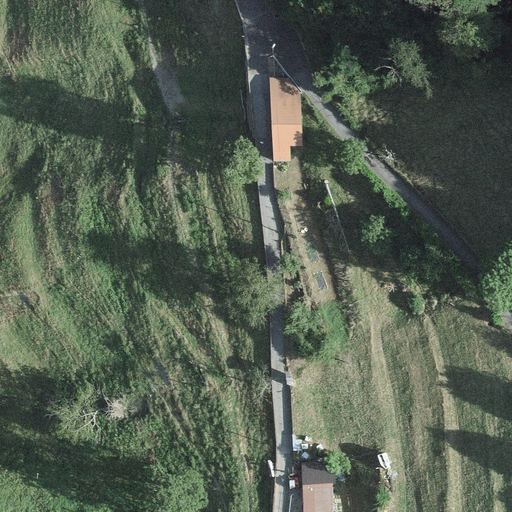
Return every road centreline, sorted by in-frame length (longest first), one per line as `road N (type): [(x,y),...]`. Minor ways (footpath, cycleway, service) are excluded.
road 1 (unclassified): [(281,511),(255,23)]
road 2 (unclassified): [(511,317),(255,23)]
